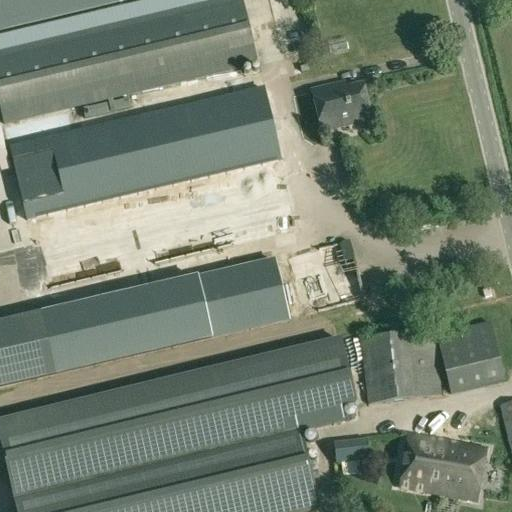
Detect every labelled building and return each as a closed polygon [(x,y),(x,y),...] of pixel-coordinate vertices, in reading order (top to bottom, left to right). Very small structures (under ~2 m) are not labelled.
[(0,0),(0,34),(136,0),(0,0)] [(0,110),(5,129),(257,65),(240,0),(154,0),(0,37),(0,110)] [(312,94),(322,132),(371,120),(362,87),(348,91),(347,85),(312,94)] [(96,119),(4,137),(18,209),(195,174),(190,149),(270,133),(261,91),(97,123),(96,119)] [(98,272),(239,243),(234,221),(229,222),(226,209),(58,244),(65,275),(97,268),(98,272)] [(275,263),(197,281),(211,340),(288,322),(275,263)] [(119,299),(41,318),(55,376),(133,358),(119,299)] [(21,322),(0,327),(0,388),(35,381),(21,322)] [(504,379),(489,325),(440,338),(455,392),(504,379)] [(360,341),(361,346),(366,395),(368,406),(441,398),(438,364),(434,333),(360,341)] [(340,342),(0,424),(0,439),(17,511),(302,511),(318,508),(300,435),(344,425),(340,410),(356,406),(340,342)] [(511,404),(499,407),(511,460),(511,404)] [(398,489),(476,503),(486,451),(408,437),(398,489)] [(336,465),(369,462),(366,442),(334,445),(336,465)]
